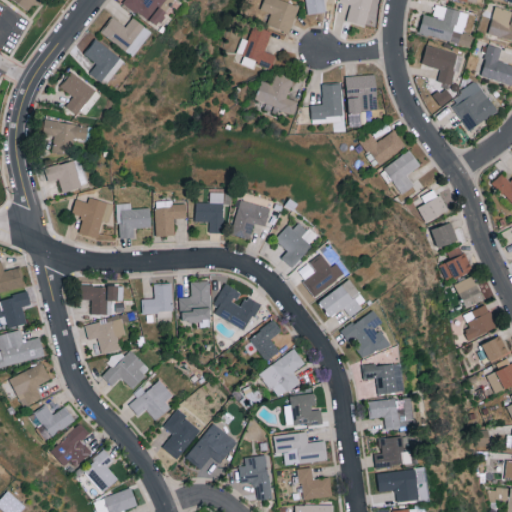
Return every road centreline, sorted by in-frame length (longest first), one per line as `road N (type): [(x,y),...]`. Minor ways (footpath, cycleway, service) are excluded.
road 1 (residential): [(171,511),(128,437),(102,416),(75,371),(17,150),(32,77),(91,0)]
road 2 (residential): [(0,227),(101,267),(216,261),(267,278),(344,380),(357,511)]
road 3 (residential): [(511,312),(482,246),(476,206),(402,87),(393,49),(401,0)]
